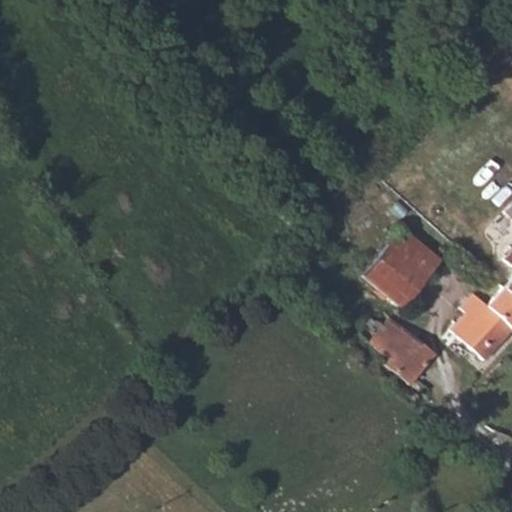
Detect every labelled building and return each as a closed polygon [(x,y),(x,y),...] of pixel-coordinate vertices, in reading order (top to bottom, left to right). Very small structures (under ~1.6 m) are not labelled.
[(511,218),(511,196),(500,211),(511,220),(511,218)] [(395,230),(356,274),(395,308),(433,263),(395,230)] [(511,269),(511,273),(499,287),(511,297),(511,240),(499,255),(511,269)] [(511,325),(511,297),(499,287),(456,338),(471,352),(479,343),(488,352),(511,325)] [(370,342),(386,351),(380,362),(415,381),(435,346),(383,318),(370,342)]
